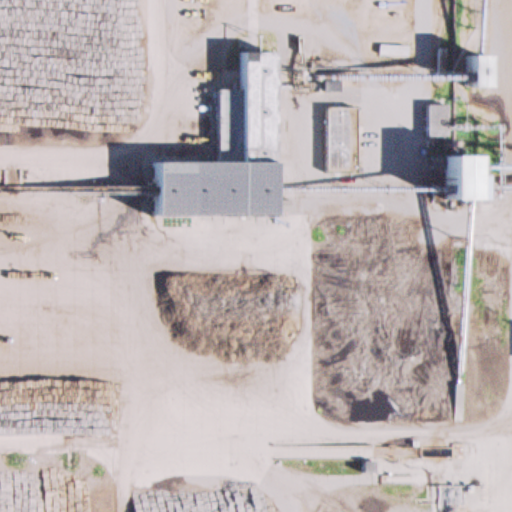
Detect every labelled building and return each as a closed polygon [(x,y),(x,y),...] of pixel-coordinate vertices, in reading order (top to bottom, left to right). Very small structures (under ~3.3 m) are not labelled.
[(275,219),(275,187),(274,74),(274,54),(218,54),(218,164),(121,164),(121,188),(121,219),(275,219)] [(462,54),(497,54),(496,88),(461,87),(462,54)] [(442,152),(442,198),(488,198),(488,152),(442,152)] [(465,159),(416,159),(416,204),(470,203),(470,185),(465,185),(465,159)] [(453,385),(453,423),(463,423),(463,385),(453,385)]
